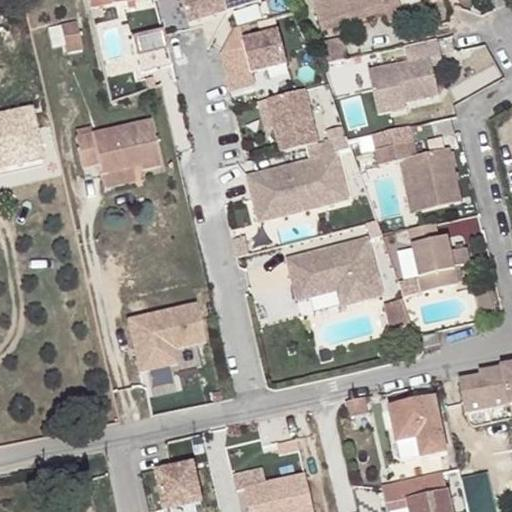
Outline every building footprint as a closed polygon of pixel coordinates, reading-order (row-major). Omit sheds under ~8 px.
[(87,0),(90,9),(126,3),(134,2),(136,1),(135,0),(87,0)] [(222,0),(181,0),(188,22),(226,11),(222,0)] [(311,0),(318,24),(318,23),(383,2),(387,13),(390,22),(404,17),(398,0),(311,0)] [(135,9),(134,2),(126,3),(127,10),(135,9)] [(383,2),(318,23),(322,33),(387,13),(383,2)] [(83,49),(77,22),(61,25),(67,53),(83,49)] [(172,66),(163,29),(131,36),(141,75),(172,66)] [(279,29),(243,40),(253,73),(289,62),(279,29)] [(348,60),(343,38),(317,44),(323,66),(348,60)] [(443,65),(437,40),(404,48),(407,63),(368,72),(377,111),(403,105),(439,98),(432,68),(443,65)] [(303,89),(267,99),(280,152),(306,145),(317,143),(303,89)] [(403,105),(377,111),(378,117),(404,111),(403,105)] [(0,174),(45,164),(31,106),(0,112),(0,174)] [(151,121),(76,138),(82,168),(99,165),(101,175),(102,175),(132,168),(131,161),(138,160),(140,166),(141,171),(161,167),(151,121)] [(461,203),(449,150),(416,157),(409,128),(389,133),(393,147),(375,151),(378,166),(399,162),(405,160),(417,214),(461,203)] [(393,147),(389,133),(374,136),(377,150),(393,147)] [(317,143),(306,145),(309,160),(334,154),(330,139),(317,143)] [(309,160),(244,176),(255,222),(345,200),(334,154),(309,160)] [(417,214),(405,160),(399,162),(411,215),(417,214)] [(135,181),(132,168),(102,175),(105,189),(135,181)] [(450,253),(448,239),(439,240),(435,225),(408,231),(412,247),(419,279),(423,294),(458,286),(454,271),(454,268),(470,265),(467,249),(450,253)] [(245,237),(232,240),(236,257),(248,254),(245,237)] [(366,240),(286,261),(291,278),(296,277),(298,284),(292,286),(296,301),(336,290),(353,286),(358,302),(380,296),(366,240)] [(419,279),(412,247),(401,250),(408,281),(414,280),(419,279)] [(463,284),(460,270),(454,271),(458,286),(463,284)] [(418,295),(414,280),(408,281),(399,283),(403,299),(418,295)] [(353,286),(336,290),(341,306),(358,302),(353,286)] [(401,302),(383,306),(390,330),(409,325),(401,302)] [(187,306),(118,322),(130,375),(169,366),(165,352),(196,345),(187,306)] [(409,325),(390,330),(393,341),(413,336),(409,325)] [(437,335),(422,338),(425,349),(439,345),(437,335)] [(511,366),(500,369),(508,406),(511,405),(511,366)] [(508,406),(500,369),(479,373),(480,377),(460,381),(465,415),(508,406)] [(367,412),(364,398),(346,402),(350,416),(367,412)] [(444,455),(433,401),(389,410),(397,445),(414,441),(418,460),(444,455)] [(418,460),(414,441),(397,445),(401,463),(418,460)] [(195,463),(159,471),(167,510),(204,502),(195,463)] [(313,511),(304,473),(265,482),(263,470),(234,477),(237,491),(245,490),(249,511),(313,511)] [(451,511),(443,476),(382,489),(387,511),(388,511),(409,508),(410,511),(451,511)] [(494,511),(486,476),(461,482),(466,511),(494,511)] [(91,511),(86,485),(67,488),(72,511),(91,511)]
